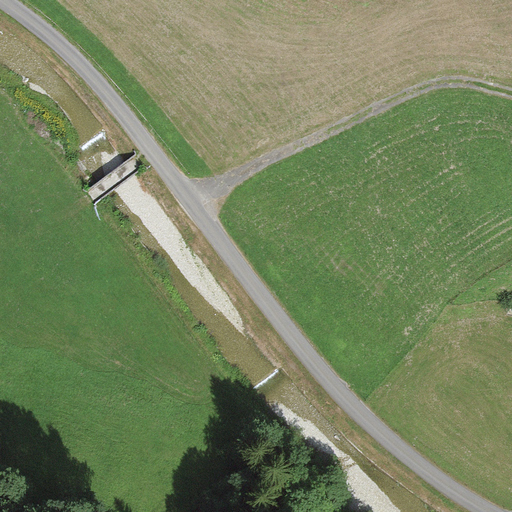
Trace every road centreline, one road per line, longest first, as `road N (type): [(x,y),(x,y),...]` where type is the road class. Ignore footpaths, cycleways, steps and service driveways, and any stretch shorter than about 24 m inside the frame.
road 1 (tertiary): [(487,511),(362,416),(90,75),(1,0)]
road 2 (track): [(188,200),(421,87),(459,81),(511,93)]
